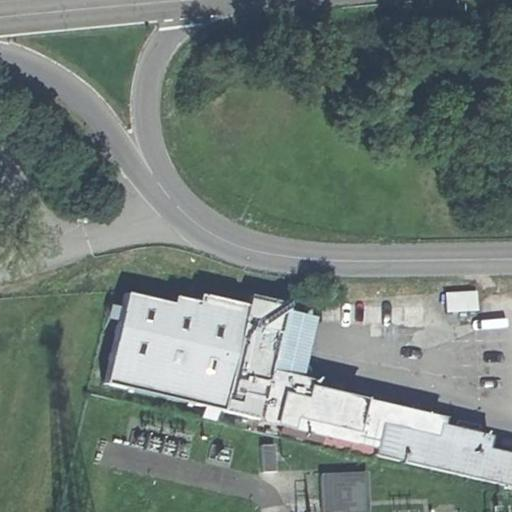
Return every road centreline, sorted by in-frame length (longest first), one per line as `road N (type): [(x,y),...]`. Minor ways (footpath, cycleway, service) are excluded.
road 1 (primary): [(160,192),(193,226),(259,254),(511,258)]
road 2 (primary): [(160,192),(145,138),(144,89),(172,28),(210,0)]
road 3 (tertiary): [(0,53),(78,99),(160,192)]
road 4 (tertiary): [(0,17),(183,0)]
